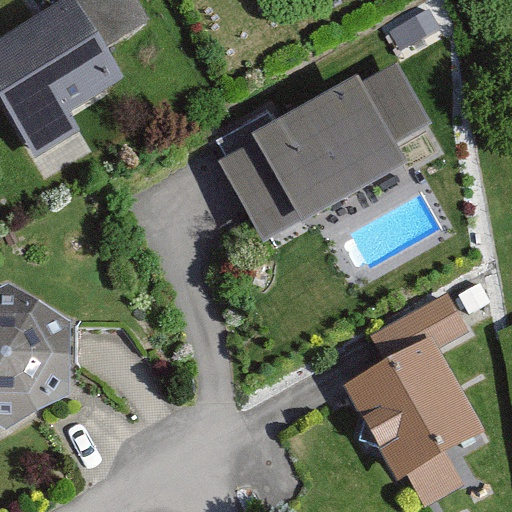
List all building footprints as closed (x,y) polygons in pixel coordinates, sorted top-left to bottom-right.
[(143,23),(128,0),(61,0),(57,3),(59,6),(0,42),(0,109),(32,161),(78,133),(66,115),(118,83),(98,51),(143,23)] [(424,128),(392,70),(357,90),(352,81),(246,139),(250,147),(216,166),(259,244),(401,166),(390,146),(424,128)] [(0,433),(2,434),(65,398),(66,325),(4,287),(0,288),(0,433)] [(485,306),(473,287),(455,299),(466,318),(485,306)] [(464,337),(441,298),(364,344),(379,368),(337,393),(395,488),(402,483),(417,508),(469,477),(453,452),(480,436),(432,356),(464,337)]
